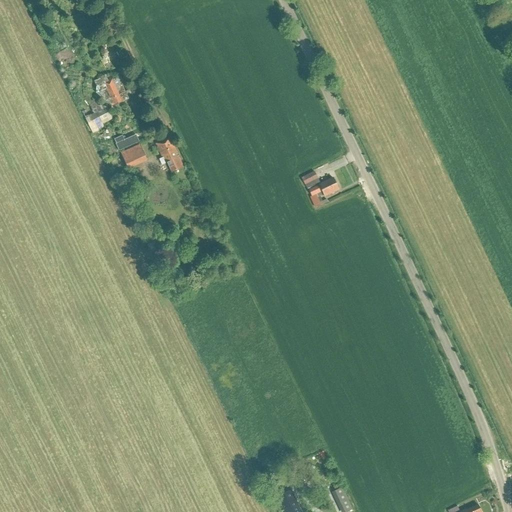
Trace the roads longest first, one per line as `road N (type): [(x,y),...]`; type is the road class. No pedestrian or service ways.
road 1 (tertiary): [(507,511),(475,411),(283,0)]
road 2 (track): [(100,0),(161,125)]
